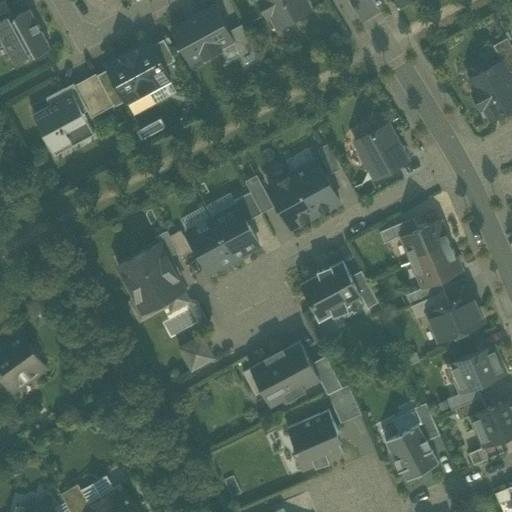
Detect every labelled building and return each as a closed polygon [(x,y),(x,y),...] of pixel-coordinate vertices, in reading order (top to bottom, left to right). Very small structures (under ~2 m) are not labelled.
[(0,16),(7,12),(9,16),(12,21),(16,19),(15,17),(6,0),(4,0),(0,2),(0,16)] [(271,13),(279,27),(310,10),(305,0),(260,0),(259,1),(267,15),(271,13)] [(173,29),(190,61),(204,54),(206,57),(220,49),(218,46),(232,39),(232,38),(228,31),(215,7),(173,29)] [(0,20),(0,34),(15,62),(30,54),(29,53),(33,50),(36,56),(51,48),(30,9),(15,17),(16,19),(12,21),(9,16),(0,20)] [(232,39),(245,63),(260,55),(242,24),(228,31),(232,38),(232,39)] [(152,45),(163,67),(176,60),(164,39),(152,45)] [(502,61),(509,74),(511,72),(511,71),(511,45),(508,39),(494,46),(502,61)] [(110,68),(127,100),(148,88),(169,77),(163,67),(152,45),(150,42),(108,65),(110,68)] [(485,105),(492,119),(511,107),(511,73),(511,72),(509,74),(502,61),(470,78),(477,91),(473,93),(481,107),(485,105)] [(97,75),(99,79),(114,105),(114,106),(127,100),(110,68),(97,75)] [(75,84),(78,90),(99,79),(97,75),(96,73),(75,84)] [(91,117),(114,105),(99,79),(78,90),(89,109),(88,110),(91,117)] [(47,97),(51,105),(68,96),(64,88),(47,97)] [(148,88),(127,100),(135,114),(156,102),(148,88)] [(78,90),(73,93),(83,112),(88,110),(89,109),(78,90)] [(87,119),(83,112),(73,93),(68,96),(51,105),(34,114),(48,141),(53,150),(70,141),(65,131),(87,119)] [(95,133),(87,119),(65,131),(70,141),(73,145),(95,133)] [(369,163),(376,177),(407,160),(387,124),(356,141),(363,153),(362,156),(365,162),(369,163)] [(70,141),(53,150),(55,155),(73,145),(70,141)] [(317,149),(331,173),(342,167),(329,142),(317,149)] [(318,160),(294,173),(315,214),(340,201),(318,160)] [(291,227),(315,214),(294,173),(269,187),(291,227)] [(245,180),(251,191),(262,212),(274,206),(257,174),(245,180)] [(247,221),(262,212),(251,191),(235,200),(238,206),(238,205),(247,221)] [(238,206),(214,219),(235,257),(259,244),(247,221),(238,205),(238,206)] [(391,226),(396,237),(402,235),(418,228),(414,217),(391,226)] [(402,235),(412,261),(451,244),(440,218),(418,228),(402,235)] [(209,271),(235,257),(214,219),(188,232),(197,248),(209,271)] [(380,231),(385,242),(396,237),(391,226),(380,231)] [(161,243),(168,257),(179,251),(170,235),(167,230),(156,236),(160,243),(161,243)] [(179,251),(182,256),(192,251),(181,230),(170,235),(179,251)] [(169,304),(172,309),(189,300),(183,290),(185,289),(168,257),(161,243),(160,243),(118,265),(135,297),(136,298),(141,295),(146,303),(161,295),(164,300),(166,299),(169,304)] [(462,270),(451,244),(412,261),(423,286),(440,279),(462,270)] [(315,314),(319,321),(333,314),(334,316),(348,310),(347,307),(352,304),(351,302),(362,296),(351,275),(343,260),(331,267),(318,274),(301,283),(316,312),(314,313),(315,314)] [(362,296),(368,307),(379,301),(362,270),(351,275),(362,296)] [(418,289),(423,300),(445,290),(440,279),(423,286),(418,289)] [(407,293),(411,304),(423,300),(418,289),(407,293)] [(427,311),(449,301),(445,290),(423,300),(411,304),(417,317),(428,312),(427,311)] [(428,312),(440,340),(484,322),(472,292),(449,301),(427,311),(428,312)] [(136,298),(135,297),(130,299),(141,319),(169,304),(166,299),(164,300),(161,295),(146,303),(141,295),(136,298)] [(0,373),(13,390),(46,366),(39,356),(41,351),(35,343),(30,344),(22,333),(0,348),(0,373)] [(181,348),(193,369),(214,357),(202,336),(181,348)] [(300,340),(250,367),(263,390),(272,406),(320,380),(321,380),(312,362),(300,340)] [(449,362),(462,392),(477,385),(506,373),(493,343),(449,362)] [(328,394),(329,393),(343,386),(326,355),(312,362),(321,380),(320,380),(328,394)] [(256,394),(263,390),(250,367),(243,371),(256,394)] [(0,393),(10,407),(19,400),(13,390),(0,373),(0,393)] [(349,384),(343,386),(329,393),(333,404),(342,400),(350,418),(361,413),(349,384)] [(456,394),(461,405),(482,396),(477,385),(462,392),(456,394)] [(461,405),(456,394),(447,398),(452,409),(455,408),(461,405)] [(471,414),(486,407),(482,396),(461,405),(455,408),(460,419),(471,414)] [(471,414),(484,446),(499,440),(511,434),(511,396),(486,407),(471,414)] [(342,400),(333,404),(341,422),(350,418),(342,400)] [(418,424),(427,440),(440,434),(426,402),(415,407),(422,422),(418,424)] [(303,470),(316,465),(329,459),(343,453),(335,433),(339,431),(335,421),(334,422),(329,409),(287,427),(296,446),(293,447),(303,470)] [(402,470),(407,480),(418,474),(419,475),(427,471),(426,469),(439,463),(427,440),(418,424),(418,423),(386,440),(396,458),(395,459),(399,469),(399,471),(402,470)] [(499,440),(484,446),(469,452),(474,464),(504,451),(499,440)] [(61,493),(71,511),(95,511),(91,505),(79,483),(61,493)] [(511,498),(511,484),(495,492),(500,503),(511,498)] [(136,511),(128,498),(130,497),(128,495),(127,496),(124,491),(118,494),(116,491),(91,505),(95,511),(136,511)] [(58,511),(50,497),(29,509),(18,506),(16,511),(58,511)]
